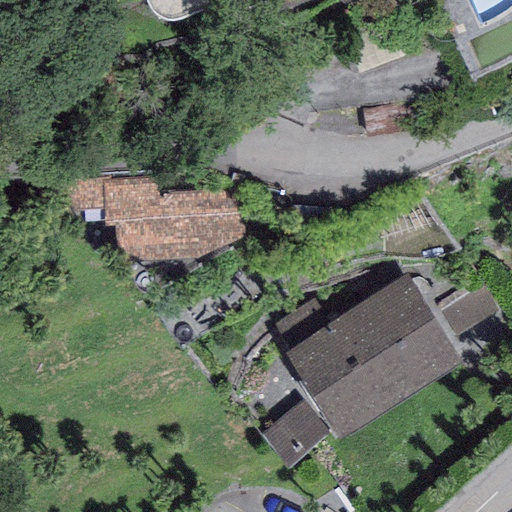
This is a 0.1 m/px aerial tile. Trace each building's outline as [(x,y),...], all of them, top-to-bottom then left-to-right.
[(248,0),(148,0),(151,4),(159,11),(169,15),(181,11),(211,0),(239,0),(241,3),(248,0)] [(102,179),(64,181),(68,206),(102,206),(113,223),(114,259),(195,256),(244,234),(240,188),(160,191),(159,178),(103,183),(102,179)] [(289,345),(282,349),(338,435),(463,354),(406,268),(329,318),(289,345)] [(274,322),(289,345),(329,318),(314,295),(274,322)] [(327,430),(302,398),(264,432),(289,465),(327,430)]
